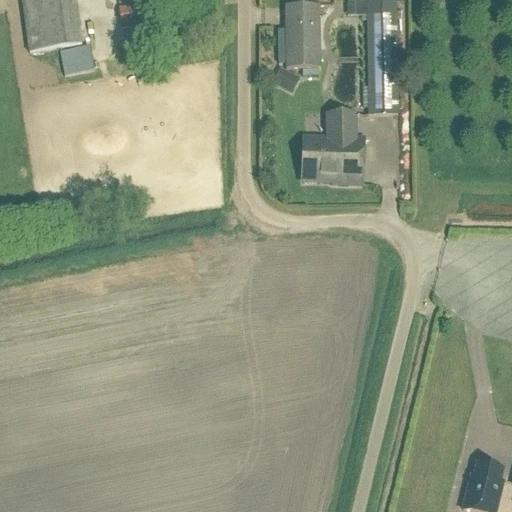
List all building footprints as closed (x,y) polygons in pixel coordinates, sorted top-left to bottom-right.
[(21,0),(29,57),(81,50),(74,0),(21,0)] [(366,121),(396,120),(394,6),(364,6),(366,121)] [(120,34),(144,30),(141,9),(118,12),(120,34)] [(285,12),(285,32),(285,36),(285,70),(285,76),(318,75),(318,11),(285,12)] [(66,79),(94,75),(90,50),(62,55),(66,79)] [(347,122),(327,122),(327,143),(302,143),(302,192),(362,191),(362,143),(347,143),(347,122)] [(496,511),(502,488),(499,487),(502,475),(477,469),(474,482),(471,481),(463,511),(496,511)]
